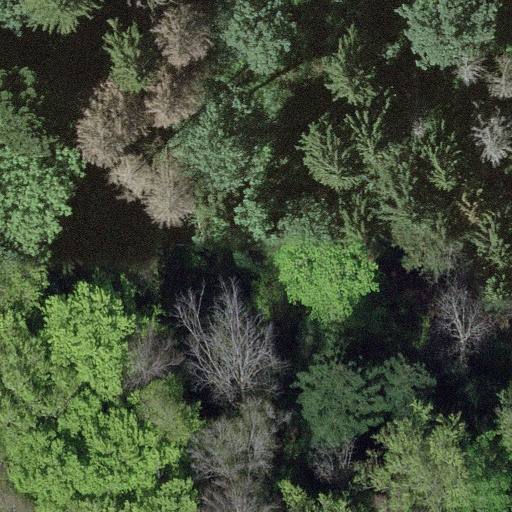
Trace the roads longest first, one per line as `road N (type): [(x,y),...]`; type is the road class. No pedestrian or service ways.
road 1 (track): [(227,26),(264,140),(381,305),(445,354),(511,370)]
road 2 (track): [(0,242),(136,122),(227,26),(237,0)]
